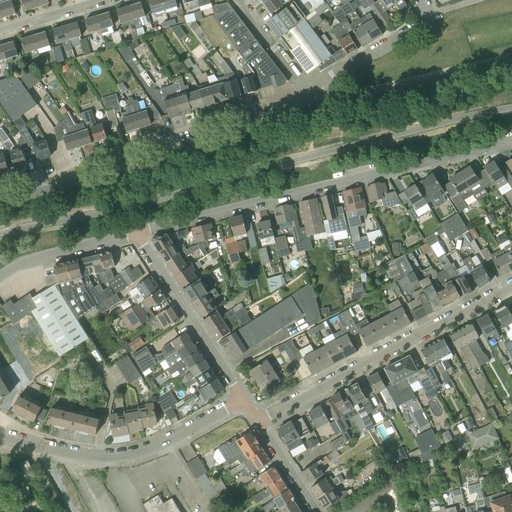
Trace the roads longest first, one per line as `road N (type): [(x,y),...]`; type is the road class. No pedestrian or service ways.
road 1 (residential): [(136,232),(511,140)]
road 2 (residential): [(0,200),(114,172),(312,106)]
road 3 (residential): [(255,419),(511,284)]
road 4 (residential): [(0,435),(85,456),(132,455),(241,398)]
road 5 (residential): [(312,106),(511,60)]
road 6 (residential): [(241,398),(136,232)]
road 7 (residential): [(302,88),(423,26),(419,0)]
road 8 (residential): [(0,275),(136,232)]
